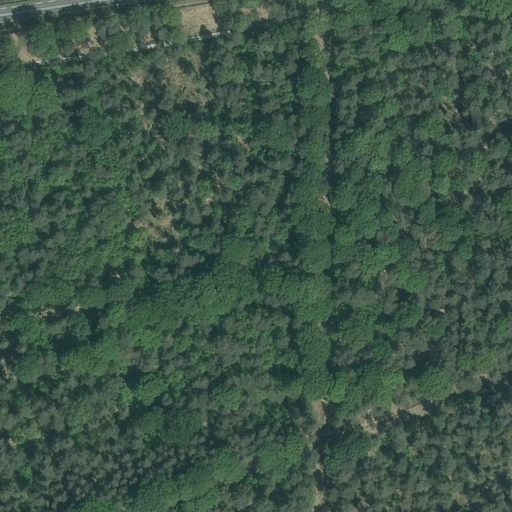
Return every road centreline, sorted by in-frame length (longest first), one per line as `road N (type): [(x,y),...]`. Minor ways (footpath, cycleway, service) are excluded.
road 1 (track): [(324,267),(324,0)]
road 2 (track): [(322,511),(324,267)]
road 3 (track): [(388,417),(188,491)]
road 4 (track): [(511,373),(388,417)]
